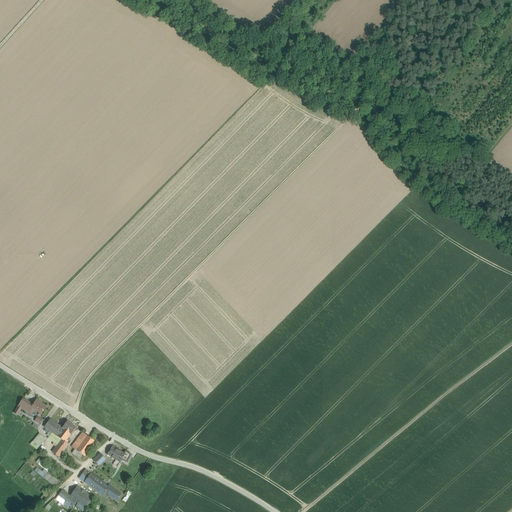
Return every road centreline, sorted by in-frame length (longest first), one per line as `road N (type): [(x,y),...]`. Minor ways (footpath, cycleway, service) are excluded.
road 1 (track): [(363,104),(96,369),(74,412)]
road 2 (unclassified): [(0,367),(130,446),(198,468),(274,511)]
road 3 (track): [(303,511),(511,345)]
road 4 (track): [(363,104),(301,82),(159,0)]
road 5 (track): [(511,121),(475,162),(406,145)]
